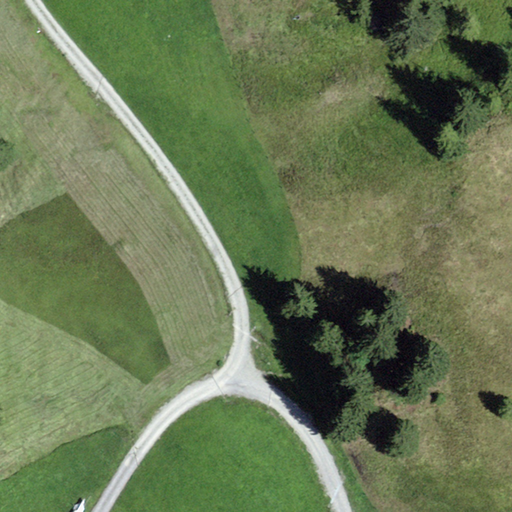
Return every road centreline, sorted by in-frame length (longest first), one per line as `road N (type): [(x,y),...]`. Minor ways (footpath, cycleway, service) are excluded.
road 1 (track): [(100,511),(169,412),(190,396),(241,380),(240,313),(224,263),(178,186),(32,0)]
road 2 (track): [(344,511),(308,432),(281,402),(241,380)]
